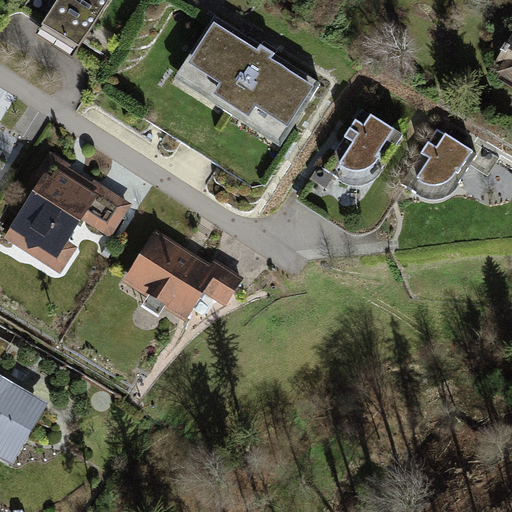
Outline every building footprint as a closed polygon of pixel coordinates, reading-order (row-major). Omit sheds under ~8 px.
[(111,0),(58,0),(35,36),(73,60),(111,0)] [(323,85),(216,17),(178,80),(283,146),(323,85)] [(511,33),(501,27),(483,65),(511,83),(511,33)] [(403,136),(364,112),(325,171),(348,186),(362,186),(377,179),(403,136)] [(474,155),(438,130),(405,189),(417,197),(430,200),(440,198),(449,194),(474,155)] [(71,166),(50,152),(35,176),(41,179),(4,240),(64,276),(78,248),(69,243),(82,221),(112,239),(134,205),(94,180),(93,183),(69,169),(71,166)] [(212,265),(157,230),(124,281),(188,323),(205,296),(226,307),(244,279),(215,260),(212,265)] [(50,403),(0,374),(0,458),(13,465),(50,403)]
